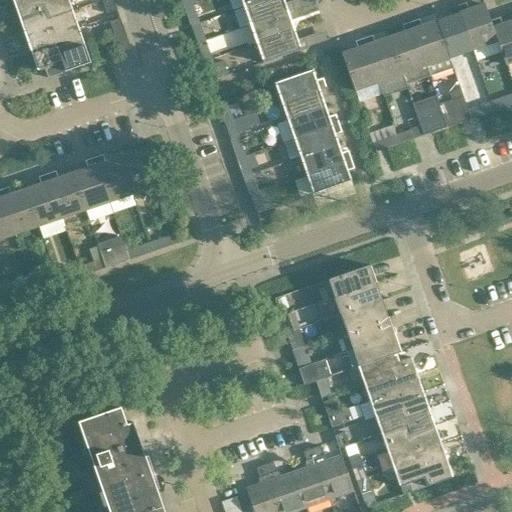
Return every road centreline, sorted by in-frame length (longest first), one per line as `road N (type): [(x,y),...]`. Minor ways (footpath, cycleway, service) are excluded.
road 1 (residential): [(206,511),(139,302)]
road 2 (residential): [(401,208),(446,333),(511,310)]
road 3 (residential): [(226,271),(160,86)]
road 4 (residential): [(226,271),(401,208)]
road 5 (residential): [(14,127),(37,129),(160,86)]
road 6 (residential): [(0,350),(139,302)]
